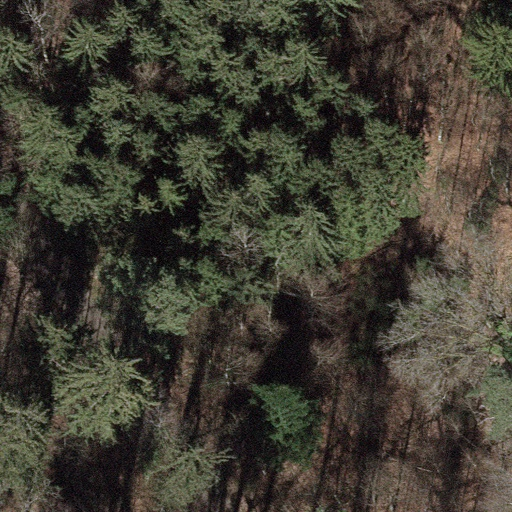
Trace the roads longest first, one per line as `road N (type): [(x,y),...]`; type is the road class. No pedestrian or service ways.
road 1 (track): [(218,511),(0,176)]
road 2 (track): [(107,511),(0,405)]
